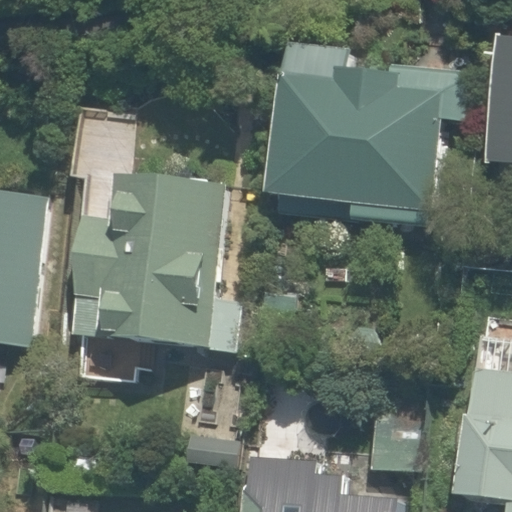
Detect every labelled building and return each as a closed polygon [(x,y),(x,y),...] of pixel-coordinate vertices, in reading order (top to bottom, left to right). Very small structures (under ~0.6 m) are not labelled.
[(511,43),(510,44),(499,166),(511,167),(511,43)] [(277,198),(358,210),(357,217),(430,228),(431,221),(446,118),(469,121),(474,84),(298,58),(277,198)] [(222,180),(122,177),(119,264),(84,263),(81,351),(215,356),(222,180)] [(50,199),(0,194),(0,343),(36,347),(50,199)] [(511,511),(511,368),(481,363),(460,493),(511,501),(511,511)]
